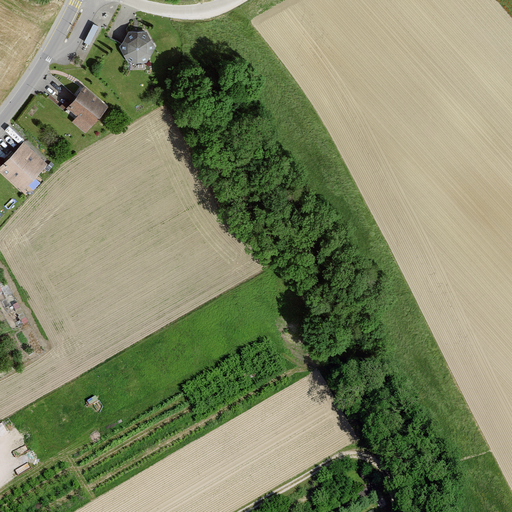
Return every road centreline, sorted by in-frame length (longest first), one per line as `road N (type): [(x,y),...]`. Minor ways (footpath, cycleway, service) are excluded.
road 1 (track): [(244,511),(349,453),(379,467),(394,511)]
road 2 (tertiary): [(0,121),(36,76),(76,0)]
